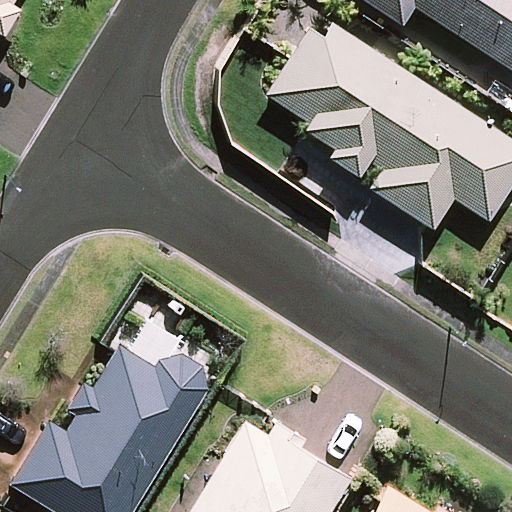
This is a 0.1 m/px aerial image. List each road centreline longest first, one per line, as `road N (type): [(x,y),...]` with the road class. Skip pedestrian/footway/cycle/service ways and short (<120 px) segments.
road 1 (residential): [(69,153),(511,432)]
road 2 (residential): [(69,153),(164,0)]
road 3 (residential): [(0,258),(69,153)]
